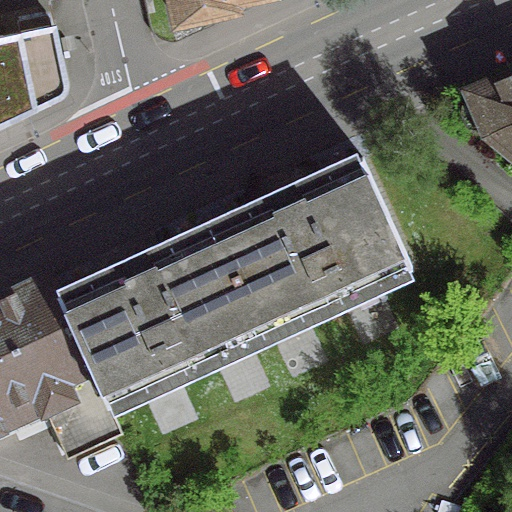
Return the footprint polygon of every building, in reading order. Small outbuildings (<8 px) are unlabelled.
[(168,0),(173,22),(231,10),(229,2),(236,0),(168,0)] [(0,129),(73,94),(59,20),(0,33),(0,129)] [(511,72),(467,92),(468,97),(463,105),(461,113),(463,121),(469,128),(476,132),(484,132),(511,155),(511,72)] [(357,160),(206,228),(254,334),(405,266),(357,160)] [(206,228),(58,295),(55,297),(103,402),(254,334),(206,228)] [(0,294),(0,427),(41,409),(66,398),(74,416),(104,403),(103,402),(55,297),(58,295),(48,273),(0,294)] [(118,434),(104,403),(74,416),(66,398),(41,409),(63,459),(118,434)]
